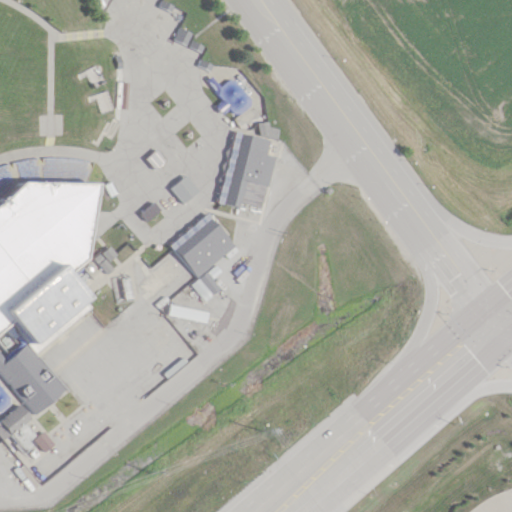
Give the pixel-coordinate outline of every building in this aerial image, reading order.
[(157,0),(154,6),(167,12),(170,5),(157,0)] [(187,33),(175,27),(169,39),(182,45),(187,33)] [(187,40),(184,46),(196,52),(199,45),(187,40)] [(109,55),(115,54),(118,67),(112,69),(109,55)] [(196,59),(193,65),(205,71),(208,64),(196,59)] [(230,113),(225,108),(218,113),(211,105),(219,99),(202,79),(208,75),(217,86),(225,79),(232,79),(247,98),(246,105),(237,113),(230,113)] [(112,108),(114,81),(125,82),(123,109),(112,108)] [(255,137),(231,131),(213,201),(236,207),(237,201),(258,206),(271,156),(263,154),(267,138),(273,139),(275,128),(265,126),(264,121),(253,122),(255,137)] [(141,158),(152,149),(161,160),(150,169),(141,158)] [(179,203),(166,188),(182,175),(194,190),(179,203)] [(100,184),(108,180),(114,192),(106,196),(100,184)] [(0,192),(14,181),(89,183),(77,258),(59,273),(86,307),(30,352),(61,388),(31,413),(0,376),(0,356),(2,359),(22,343),(3,321),(0,323),(0,192)] [(136,213),(150,201),(156,209),(142,221),(136,213)] [(165,245),(203,212),(231,245),(193,277),(165,245)] [(90,258),(105,245),(113,254),(104,261),(110,268),(103,274),(90,258)] [(204,272),(212,264),(217,270),(209,278),(204,272)] [(202,271),(216,287),(209,293),(195,277),(202,271)] [(195,278),(208,295),(201,300),(188,284),(195,278)] [(152,304),(161,295),(165,299),(155,308),(152,304)] [(166,303),(205,311),(202,322),(164,314),(166,303)] [(21,451),(29,445),(25,440),(32,434),(22,422),(27,417),(16,404),(0,417),(0,439),(6,434),(21,451)] [(30,439),(41,452),(51,443),(40,431),(30,439)] [(27,453),(32,448),(36,453),(31,457),(27,453)] [(0,477),(0,463),(5,460),(12,471),(1,479),(0,477)] [(24,478),(32,487),(36,484),(28,474),(24,478)]
